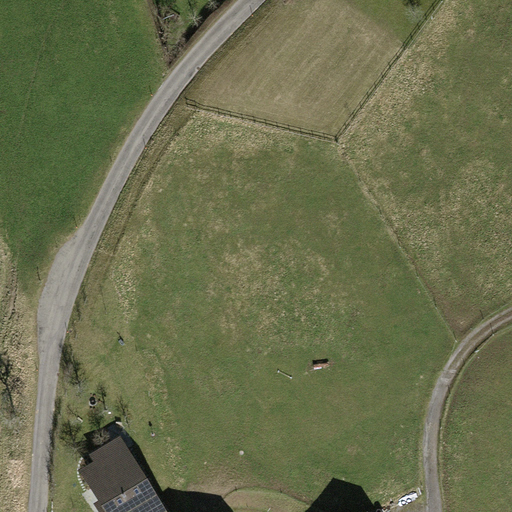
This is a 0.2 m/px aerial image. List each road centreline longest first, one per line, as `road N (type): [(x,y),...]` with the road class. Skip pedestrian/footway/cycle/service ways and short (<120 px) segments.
road 1 (unclassified): [(33,511),(45,349),(73,254),(178,72),(253,0)]
road 2 (track): [(437,511),(429,450),(446,384),(482,337),(511,321)]
